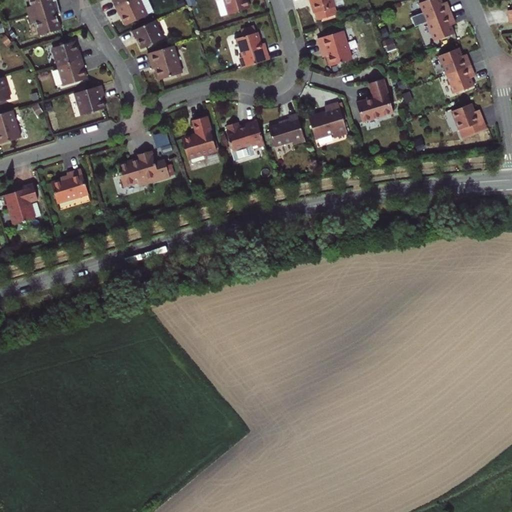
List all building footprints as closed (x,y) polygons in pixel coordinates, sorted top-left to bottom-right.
[(51,0),(26,0),(29,7),(25,8),(27,15),(58,6),(56,0),(52,0),(51,0)] [(140,0),(132,0),(116,7),(120,16),(121,15),(126,25),(147,15),(140,0)] [(250,8),(247,0),(221,0),(217,1),(221,16),(250,8)] [(335,6),(332,0),(309,0),(313,13),(335,6)] [(441,0),(425,0),(419,3),(426,22),(451,12),(448,5),(444,7),(443,3),(441,0)] [(60,13),(58,6),(27,15),(29,23),(33,21),(38,36),(61,29),(56,14),(60,13)] [(454,19),(451,12),(426,22),(434,41),(454,33),(451,25),(450,21),(454,19)] [(154,20),(131,31),(135,39),(137,39),(141,48),(163,39),(154,20)] [(240,58),(243,67),(269,60),(267,51),(264,52),(262,44),(258,33),(256,33),(255,29),(250,30),(250,29),(241,31),(243,37),(238,39),(243,57),(240,58)] [(343,31),(318,38),(322,52),(326,50),(327,56),(330,66),(352,60),(343,31)] [(53,48),(58,66),(83,59),(80,51),(78,51),(75,41),(53,48)] [(173,45),(147,53),(152,69),(156,69),(159,79),(181,72),(173,45)] [(459,47),(438,55),(446,75),(471,65),(468,58),(464,59),(462,55),(459,47)] [(83,59),(58,66),(64,86),(87,79),(83,68),(85,67),(83,59)] [(474,72),(471,65),(446,75),(453,94),(474,85),(471,77),(470,74),(474,72)] [(383,78),(369,82),(373,97),(356,102),(362,121),(393,112),(383,78)] [(103,84),(76,92),(83,114),(107,107),(103,95),(106,94),(103,84)] [(308,115),(314,136),(331,132),(332,136),(346,131),(338,101),(324,105),(325,110),(308,115)] [(472,103),(451,111),(458,130),(483,120),(481,113),(476,115),(475,111),(472,103)] [(8,111),(0,113),(0,143),(16,139),(8,111)] [(289,119),(279,123),(268,126),(274,144),(292,139),(293,143),(305,139),(297,113),(288,116),(289,117),(289,119)] [(216,149),(206,116),(193,120),(197,132),(181,137),(188,158),(216,149)] [(237,127),(236,122),(226,125),(227,130),(226,130),(232,151),(251,145),(252,149),(265,145),(257,121),(248,123),(249,125),(240,128),(237,127)] [(155,134),(158,149),(172,146),(168,131),(155,134)] [(136,156),(137,160),(138,162),(131,164),(131,162),(118,166),(125,187),(137,184),(137,187),(168,178),(164,162),(154,164),(151,152),(136,156)] [(50,184),(56,204),(87,194),(80,169),(66,174),(67,176),(68,178),(60,180),(50,184)] [(15,192),(4,195),(7,205),(9,204),(15,224),(36,217),(31,202),(38,200),(33,184),(20,188),(20,190),(15,192)]
